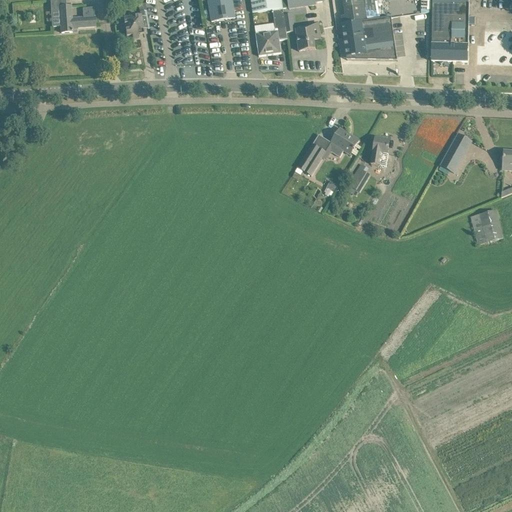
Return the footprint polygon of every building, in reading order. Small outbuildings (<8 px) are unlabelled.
[(207,0),(212,23),(236,19),(232,0),(207,0)] [(250,0),(253,13),(283,9),(283,10),(281,0),(250,0)] [(324,0),(281,0),(283,10),(289,9),(289,10),(316,6),(316,3),(325,2),(324,0)] [(342,22),(345,48),(347,58),(347,61),(372,61),(398,62),(391,18),(379,20),(368,22),(367,19),(379,17),(376,0),(342,0),(344,9),(346,22),(342,22)] [(430,12),(430,0),(420,0),(421,12),(430,12)] [(433,4),(432,62),(468,63),(469,4),(467,4),(467,0),(445,0),(446,4),(433,4)] [(52,9),(52,15),(51,15),(52,27),(61,27),(61,34),(72,33),(72,29),(95,28),(95,18),(71,20),(71,7),(60,8),(60,7),(52,8),(53,9),(52,9)] [(283,10),(273,12),(276,30),(285,29),(283,10)] [(129,18),(123,19),(124,25),(125,31),(126,37),(132,36),(133,40),(139,39),(138,35),(144,34),(144,33),(143,28),(149,27),(146,11),(144,11),(140,12),(141,16),(135,17),(134,13),(128,15),(129,18)] [(296,31),(299,53),(315,50),(314,41),(321,40),(318,24),(304,26),(304,30),(296,31)] [(280,46),(279,39),(278,31),(256,34),(257,42),(256,42),(257,49),(258,49),(259,58),(267,56),(267,57),(274,56),(274,55),(281,54),(280,46)] [(359,142),(340,130),(328,150),(340,158),(343,152),(350,156),(359,142)] [(472,143),(469,141),(458,135),(440,168),(454,175),(472,143)] [(390,141),(376,139),(371,165),(386,168),(389,155),(387,155),(390,141)] [(299,169),(311,177),(326,154),(313,146),(299,169)] [(511,152),(504,152),(503,172),(511,172),(511,152)] [(370,176),(368,175),(370,171),(362,166),(347,191),(355,197),(358,193),(360,194),(370,176)] [(296,173),(293,178),(299,182),(302,176),(299,174),(296,173)] [(326,190),(324,193),(331,197),(333,194),(338,186),(331,182),(326,190)] [(511,188),(502,193),(502,199),(511,194),(511,188)] [(478,247),(504,239),(497,211),(470,218),(478,247)]
